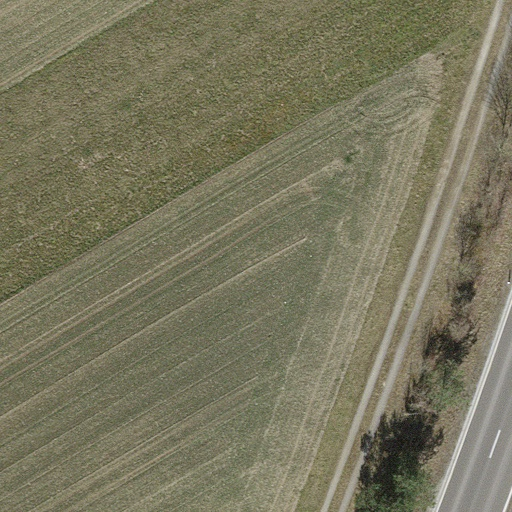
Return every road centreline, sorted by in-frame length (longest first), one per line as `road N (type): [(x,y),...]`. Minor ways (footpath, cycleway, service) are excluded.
road 1 (track): [(509,0),(330,511)]
road 2 (primary): [(468,511),(511,393)]
